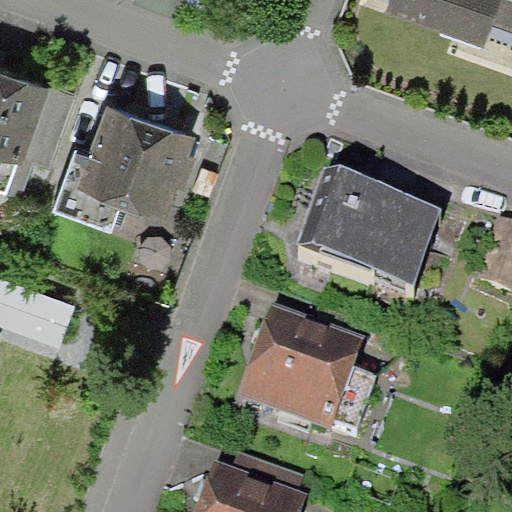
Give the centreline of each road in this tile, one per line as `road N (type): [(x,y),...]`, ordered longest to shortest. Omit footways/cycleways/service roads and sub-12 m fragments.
road 1 (residential): [(270,92),(115,511)]
road 2 (residential): [(270,92),(17,0)]
road 3 (residential): [(511,173),(270,92)]
